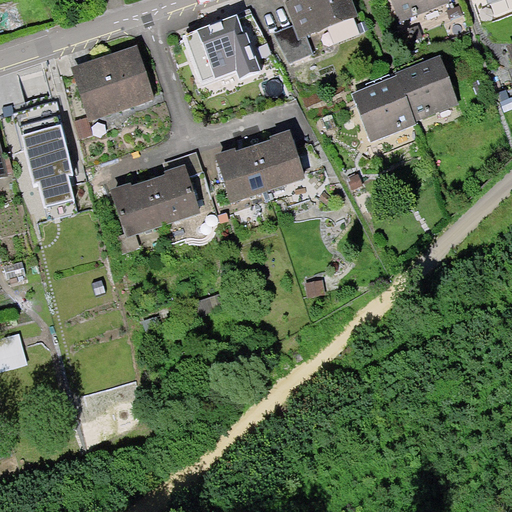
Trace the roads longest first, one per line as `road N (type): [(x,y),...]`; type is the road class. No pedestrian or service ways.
road 1 (track): [(511,174),(240,412),(172,490),(139,511)]
road 2 (residential): [(167,0),(0,52)]
